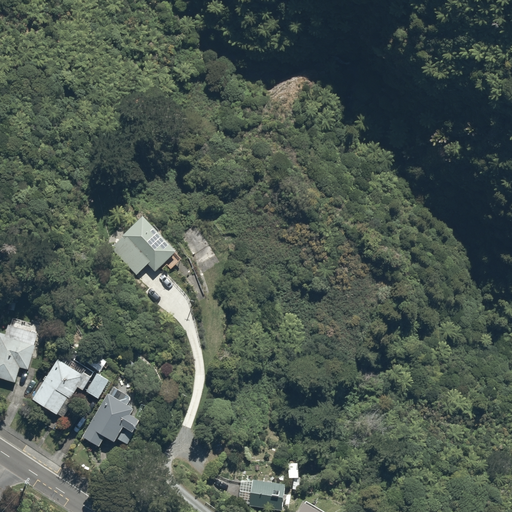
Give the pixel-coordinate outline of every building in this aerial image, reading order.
[(149,262),(156,269),(159,273),(166,265),(171,271),(182,260),(174,251),(178,247),(143,213),(107,248),(135,276),(149,262)] [(0,376),(15,381),(20,366),(29,369),(33,358),(38,359),(43,342),(37,340),(41,329),(15,321),(8,342),(0,339),(0,376)] [(58,357),(33,398),(64,415),(80,387),(100,398),(109,380),(97,374),(105,359),(78,344),(72,355),(66,352),(62,359),(58,357)] [(35,387),(20,377),(9,392),(24,403),(35,387)] [(99,447),(105,437),(114,443),(118,438),(126,443),(141,418),(136,414),(139,408),(127,401),(129,399),(112,388),(82,436),(99,447)] [(252,477),(247,504),(283,510),(288,483),(252,477)] [(329,511),(305,497),(296,511),(329,511)]
